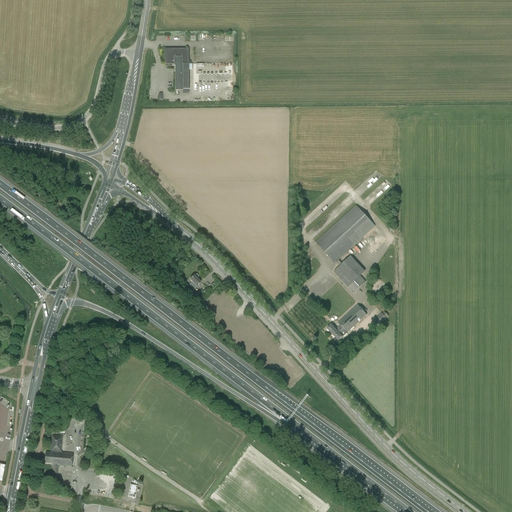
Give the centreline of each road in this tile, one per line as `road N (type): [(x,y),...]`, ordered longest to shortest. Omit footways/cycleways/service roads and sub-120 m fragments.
road 1 (motorway): [(433,511),(0,184)]
road 2 (motorway): [(0,199),(305,432)]
road 3 (motorway): [(52,315),(72,301),(104,310),(305,432)]
road 4 (primary): [(465,511),(404,463),(269,320)]
road 5 (primary): [(269,320),(155,210)]
road 6 (motorway): [(305,432),(408,511)]
road 7 (primary): [(7,511),(34,387)]
